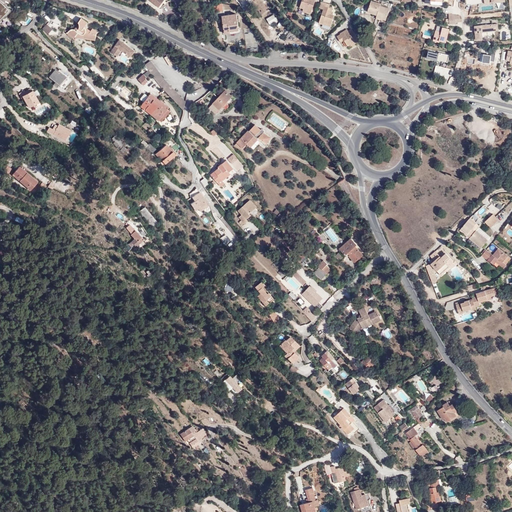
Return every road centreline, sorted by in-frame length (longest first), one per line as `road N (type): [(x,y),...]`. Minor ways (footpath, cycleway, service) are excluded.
road 1 (track): [(0,317),(74,332),(123,397),(129,381),(221,402),(291,470)]
road 2 (secondary): [(511,431),(445,356),(366,206)]
road 3 (residential): [(229,65),(186,105),(180,137),(192,161),(192,188),(182,192),(161,176)]
road 4 (residential): [(215,49),(391,76)]
road 5 (primary): [(229,65),(80,0)]
road 6 (unknown): [(404,281),(493,195),(511,191)]
